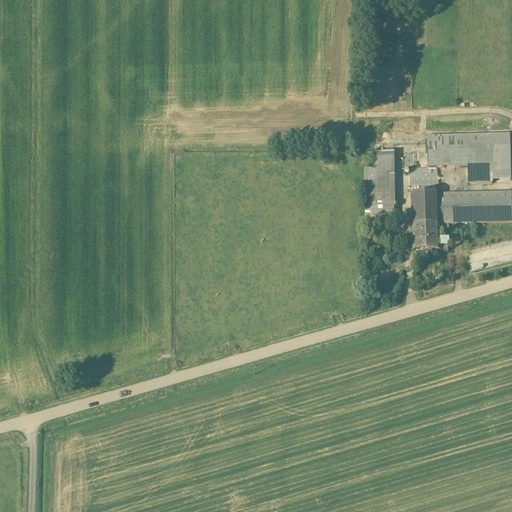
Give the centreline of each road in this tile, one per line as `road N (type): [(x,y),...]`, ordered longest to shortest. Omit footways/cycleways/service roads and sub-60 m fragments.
road 1 (unclassified): [(33,420),(511,283)]
road 2 (track): [(357,116),(511,116)]
